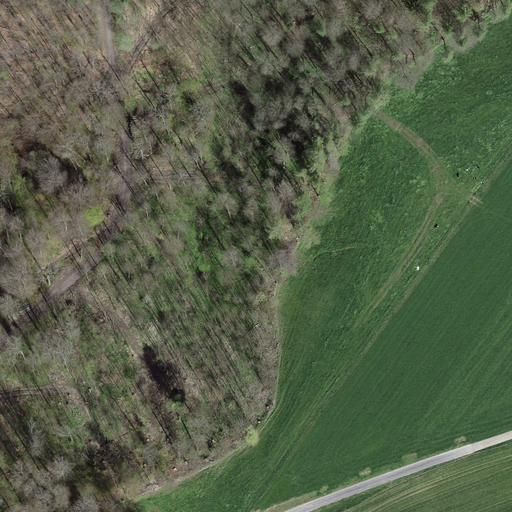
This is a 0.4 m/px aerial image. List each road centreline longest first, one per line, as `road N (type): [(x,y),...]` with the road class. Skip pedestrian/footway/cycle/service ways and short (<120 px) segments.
road 1 (unclassified): [(293,511),(511,435)]
road 2 (track): [(120,215),(126,153),(105,0)]
road 3 (track): [(0,338),(98,257),(120,215)]
